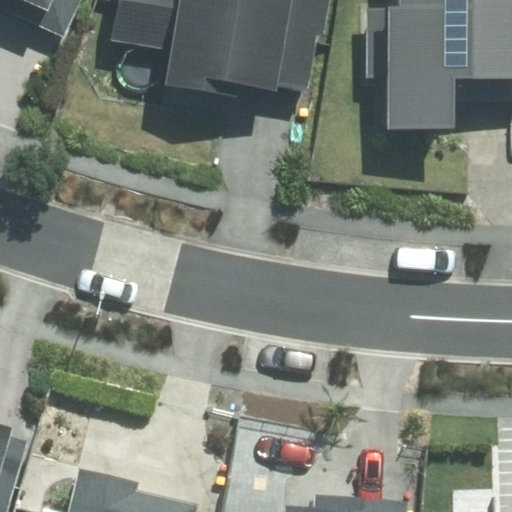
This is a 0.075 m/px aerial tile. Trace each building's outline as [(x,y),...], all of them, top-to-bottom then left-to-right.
[(0,0),(0,12),(66,40),(82,0),(0,0)] [(176,54),(170,89),(311,116),(333,0),(122,0),(114,42),(176,54)] [(511,0),(409,0),(409,3),(363,4),(365,87),(381,86),(382,136),(472,134),(472,105),(511,104),(511,0)] [(0,511),(9,511),(32,436),(0,426),(0,511)] [(145,485),(86,471),(76,511),(209,511),(210,511),(142,495),(145,485)] [(414,511),(415,505),(322,498),(321,511),(307,511),(290,511),(289,511),(414,511)]
